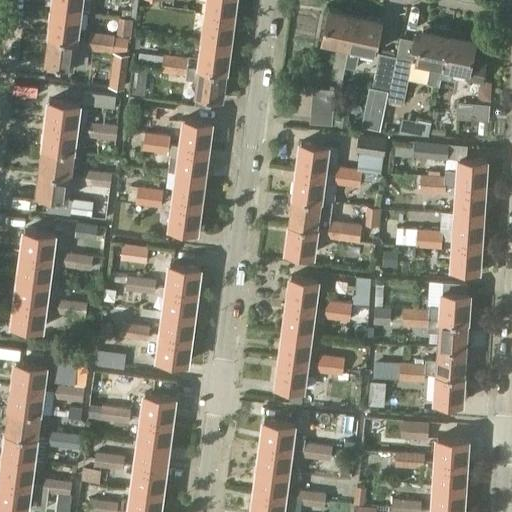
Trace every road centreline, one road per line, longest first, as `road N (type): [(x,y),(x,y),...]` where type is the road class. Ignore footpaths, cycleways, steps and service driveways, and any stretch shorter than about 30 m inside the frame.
road 1 (residential): [(201,511),(272,0)]
road 2 (residential): [(502,511),(511,359)]
